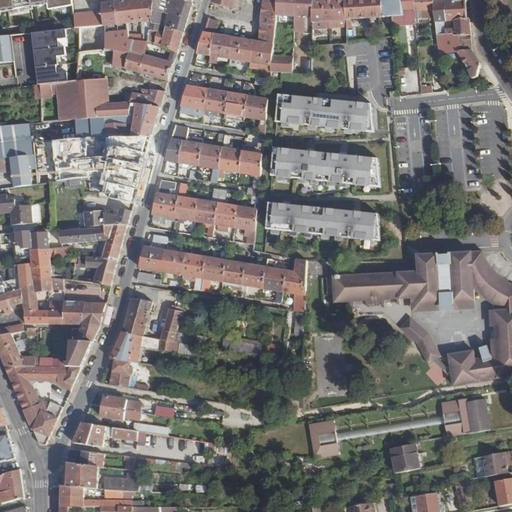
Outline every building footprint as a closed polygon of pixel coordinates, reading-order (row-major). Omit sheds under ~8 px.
[(74,7),(72,0),(0,0),(0,14),(49,8),(50,11),(74,7)] [(103,11),(73,15),(75,29),(80,28),(103,26),(118,25),(128,24),(129,34),(142,35),(142,23),(153,22),(154,0),(129,0),(102,3),(103,11)] [(154,0),(153,22),(153,24),(161,25),(163,13),(168,15),(166,26),(183,33),(192,3),(183,0),(154,0)] [(276,16),(277,0),(214,0),(214,3),(237,9),(239,0),(263,0),(259,42),(215,35),(204,33),(201,42),(273,56),(276,16)] [(277,0),(276,16),(285,16),(285,0),(277,0)] [(285,0),(285,16),(295,17),(296,17),(297,0),(285,0)] [(295,17),(295,32),(303,33),(305,17),(313,18),(313,0),(297,0),(296,17),(295,17)] [(313,0),(313,18),(313,23),(347,22),(347,20),(346,0),(333,0),(325,0),(313,0)] [(380,18),(383,18),(382,4),(382,0),(346,0),(347,20),(380,18)] [(433,2),(433,0),(414,0),(415,11),(415,15),(415,18),(435,18),(434,11),(433,2)] [(469,18),(468,0),(447,1),(447,11),(448,19),(469,18)] [(447,11),(447,1),(433,2),(434,11),(447,11)] [(383,18),(388,18),(395,17),(394,4),(382,4),(383,18)] [(403,17),(403,11),(402,4),(394,4),(395,17),(403,17)] [(448,19),(447,11),(434,11),(435,18),(435,19),(444,19),(448,19)] [(218,22),(209,18),(204,33),(215,35),(218,22)] [(471,35),(469,18),(448,19),(444,19),(445,34),(451,33),(456,35),(457,36),(471,35)] [(445,34),(444,19),(435,19),(437,37),(457,36),(456,35),(451,33),(445,34)] [(128,24),(118,25),(120,51),(131,53),(134,41),(135,39),(130,40),(129,34),(128,24)] [(177,54),(183,33),(166,26),(165,32),(158,31),(155,44),(177,54)] [(80,28),(75,29),(67,30),(34,34),(35,42),(36,52),(37,60),(38,69),(39,77),(40,85),(78,81),(81,53),(80,28)] [(472,51),(471,35),(457,36),(437,37),(439,53),(458,52),(470,70),(468,71),(470,76),(472,80),(477,77),(480,65),(480,63),(472,51)] [(12,38),(0,38),(0,66),(15,65),(12,38)] [(134,41),(131,53),(145,56),(149,42),(134,41)] [(271,73),(273,56),(201,42),(198,54),(213,57),(213,59),(217,60),(218,57),(230,59),(229,66),(236,67),(237,61),(250,63),(250,68),(262,70),(264,74),(264,79),(270,80),(271,73)] [(120,51),(115,51),(113,68),(125,69),(169,81),(174,64),(145,56),(131,53),(120,51)] [(200,75),(192,73),(191,81),(198,82),(200,75)] [(269,87),(270,80),(264,79),(256,77),(254,84),(269,87)] [(77,83),(78,81),(40,85),(41,99),(42,99),(52,98),(52,95),(57,95),(59,121),(76,120),(105,117),(130,115),(132,104),(140,105),(161,108),(166,92),(151,90),(150,91),(141,89),(141,94),(133,93),(133,94),(127,93),(125,103),(109,104),(107,80),(77,83)] [(265,134),(268,100),(188,86),(186,95),(180,114),(204,118),(205,115),(218,117),(219,113),(226,114),(225,120),(244,123),(245,117),(260,119),(258,133),(265,134)] [(432,87),(420,88),(421,95),(433,93),(432,87)] [(281,96),(278,123),(368,132),(369,124),(375,125),(374,105),(281,96)] [(153,135),(161,108),(140,105),(132,104),(130,115),(105,117),(105,125),(116,124),(116,137),(153,135)] [(105,125),(105,117),(76,120),(78,140),(93,138),(115,137),(116,137),(116,124),(105,125)] [(30,124),(0,126),(0,159),(33,155),(30,124)] [(259,196),(263,155),(232,149),(233,144),(229,143),(230,135),(219,133),(218,141),(215,141),(214,146),(203,145),(204,139),(193,137),(192,143),(187,142),(189,128),(176,126),(167,156),(166,162),(179,164),(189,165),(214,169),(214,173),(213,173),(212,182),(217,183),(218,178),(223,179),(224,171),(254,175),(253,188),(248,187),(247,194),(252,195),(259,196)] [(147,159),(153,135),(116,137),(115,137),(112,163),(95,164),(93,138),(78,140),(63,141),(44,142),(38,143),(40,166),(81,162),(81,179),(81,181),(121,176),(117,193),(115,200),(135,204),(137,204),(143,174),(147,159)] [(115,137),(93,138),(95,164),(112,163),(115,137)] [(275,149),(273,177),(374,187),(375,178),(381,179),(379,159),(275,149)] [(0,173),(34,169),(33,155),(0,159),(0,173)] [(189,178),(197,180),(198,173),(190,171),(189,178)] [(81,181),(81,179),(69,180),(70,188),(82,187),(81,181)] [(162,181),(152,221),(165,223),(167,217),(210,224),(215,225),(219,226),(218,231),(228,232),(229,227),(248,231),(246,244),(254,246),(258,210),(250,209),(225,205),(219,204),(220,198),(226,199),(227,191),(215,189),(213,203),(185,198),(179,197),(170,196),(171,190),(175,190),(176,183),(162,181)] [(8,196),(0,196),(0,209),(2,210),(2,214),(12,213),(13,233),(34,232),(33,224),(32,206),(17,207),(16,201),(8,201),(8,196)] [(270,204),(267,230),(374,241),(375,234),(381,235),(379,215),(270,204)] [(39,206),(32,206),(33,224),(37,224),(41,221),(39,206)] [(129,224),(133,212),(121,209),(119,216),(105,213),(105,211),(93,212),(93,209),(84,209),(86,228),(97,227),(129,224)] [(129,224),(97,227),(98,229),(99,242),(108,241),(106,248),(122,248),(129,224)] [(99,242),(98,229),(60,231),(62,245),(97,242),(99,242)] [(12,232),(0,234),(0,246),(14,244),(12,232)] [(32,251),(50,249),(48,233),(31,234),(32,251)] [(166,244),(167,238),(154,235),(153,241),(166,244)] [(306,281),(307,261),(297,259),(295,273),(275,270),(276,261),(268,259),(267,268),(146,247),(140,268),(198,278),(196,291),(202,291),(207,292),(209,280),(223,282),(223,286),(231,288),(232,283),(243,285),(242,290),(241,298),(246,299),(248,286),(275,291),(273,303),(278,304),(280,292),(305,296),(306,281)] [(70,248),(62,248),(54,249),(56,257),(67,257),(72,257),(70,248)] [(32,257),(31,257),(32,264),(18,266),(21,290),(22,289),(35,286),(35,281),(53,279),(50,249),(32,251),(31,251),(32,257)] [(483,249),(417,252),(417,256),(418,271),(381,273),(332,276),(334,304),(410,299),(410,310),(416,310),(416,308),(434,307),(434,309),(448,309),(448,307),(469,306),(468,302),(476,302),(475,292),(479,292),(489,300),(495,303),(496,307),(489,308),(491,327),(495,327),(497,338),(493,339),(494,352),(491,353),(494,358),(485,362),(483,356),(477,358),(474,349),(449,354),(452,370),(454,385),(511,374),(511,281),(509,280),(505,277),(502,274),(498,272),(494,267),(492,264),(488,260),(486,255),(484,251),(483,249)] [(119,258),(103,258),(92,258),(79,257),(79,263),(78,268),(100,269),(96,284),(112,286),(119,258)] [(11,293),(21,290),(18,266),(19,265),(9,270),(10,284),(11,293)] [(156,276),(139,272),(137,281),(155,284),(156,279),(156,276)] [(64,280),(53,279),(35,281),(35,286),(22,289),(24,305),(37,301),(36,292),(53,290),(65,289),(64,280)] [(11,293),(10,284),(2,286),(6,294),(11,293)] [(24,305),(22,289),(21,290),(11,293),(6,294),(9,308),(24,305)] [(6,294),(0,295),(0,310),(9,308),(6,294)] [(153,302),(132,299),(129,309),(150,313),(153,302)] [(37,301),(24,305),(27,325),(39,325),(38,312),(38,301),(37,301)] [(49,312),(38,312),(39,325),(80,325),(81,325),(87,303),(88,302),(50,302),(49,312)] [(101,325),(107,303),(87,303),(81,325),(101,325)] [(150,313),(129,309),(126,320),(147,324),(150,313)] [(196,338),(197,336),(177,332),(183,312),(180,312),(170,309),(161,340),(162,340),(184,344),(196,346),(196,338)] [(305,322),(305,313),(296,313),(294,336),(304,337),(304,330),(305,322)] [(431,333),(412,316),(400,328),(418,344),(428,363),(436,359),(442,355),(431,333)] [(147,324),(126,320),(122,333),(143,337),(144,337),(147,324)] [(9,334),(12,334),(22,332),(24,331),(22,324),(8,328),(9,334)] [(0,329),(0,346),(15,341),(12,334),(9,334),(2,335),(0,329)] [(80,342),(94,342),(100,329),(80,329),(80,342)] [(138,364),(143,337),(122,333),(111,360),(116,361),(131,363),(138,364)] [(263,357),(264,343),(230,337),(229,344),(228,351),(263,357)] [(15,341),(0,346),(0,353),(2,359),(20,352),(25,349),(26,349),(23,340),(16,343),(15,341)] [(184,344),(162,340),(160,350),(182,354),(184,344)] [(77,367),(82,368),(89,353),(93,343),(73,343),(72,362),(68,362),(68,367),(72,367),(74,367),(77,367)] [(280,360),(283,346),(264,343),(263,357),(280,360)] [(494,358),(491,353),(488,345),(480,348),(483,356),(485,362),(494,358)] [(60,367),(60,362),(60,360),(61,352),(53,351),(53,360),(51,360),(51,367),(60,367)] [(2,359),(6,367),(37,368),(37,360),(37,357),(23,357),(20,352),(2,359)] [(129,376),(131,363),(116,361),(111,386),(127,388),(128,388),(148,392),(150,383),(130,380),(131,376),(129,376)] [(437,361),(425,373),(438,386),(450,375),(437,361)] [(47,446),(82,368),(77,367),(74,367),(72,367),(68,367),(60,367),(51,367),(37,368),(6,367),(40,445),(47,446)] [(105,397),(103,407),(141,414),(143,405),(128,402),(128,400),(105,397)] [(444,417),(337,436),(335,421),(311,425),(317,460),(340,456),(338,443),(445,425),(447,438),(472,433),(467,403),(466,399),(441,402),(444,417)] [(472,433),(491,430),(485,399),(467,403),(472,433)] [(141,414),(103,407),(102,417),(125,421),(125,418),(140,421),(141,414)] [(154,416),(173,419),(174,412),(156,409),(154,416)] [(107,428),(83,424),(74,443),(104,448),(107,428)] [(136,432),(157,435),(158,427),(138,424),(136,432)] [(14,453),(6,426),(0,427),(0,463),(16,459),(14,453)] [(154,445),(157,435),(136,432),(114,429),(113,439),(138,442),(138,443),(154,445)] [(394,449),(391,449),(397,474),(421,469),(416,443),(394,449)] [(106,454),(84,452),(82,466),(100,468),(104,468),(106,454)] [(504,453),(484,457),(487,477),(508,473),(506,461),(511,459),(510,452),(504,453)] [(135,472),(137,458),(124,456),(124,461),(127,461),(126,471),(130,471),(135,472)] [(484,457),(475,458),(479,478),(487,477),(484,457)] [(99,485),(100,468),(82,466),(69,464),(68,488),(84,488),(99,489),(100,489),(100,490),(106,490),(121,491),(135,492),(139,492),(140,475),(130,473),(129,481),(106,480),(106,486),(99,485)] [(21,471),(20,471),(0,476),(0,499),(2,505),(25,498),(21,471)] [(499,506),(511,503),(511,478),(495,481),(499,506)] [(465,481),(456,482),(461,511),(470,510),(465,481)] [(389,494),(399,492),(398,485),(387,487),(389,494)] [(84,488),(68,488),(61,488),(61,498),(84,498),(84,488)] [(440,511),(439,503),(438,494),(416,497),(418,511),(440,511)] [(84,500),(84,498),(61,498),(61,508),(84,508),(101,508),(145,508),(144,501),(107,501),(84,500)]
